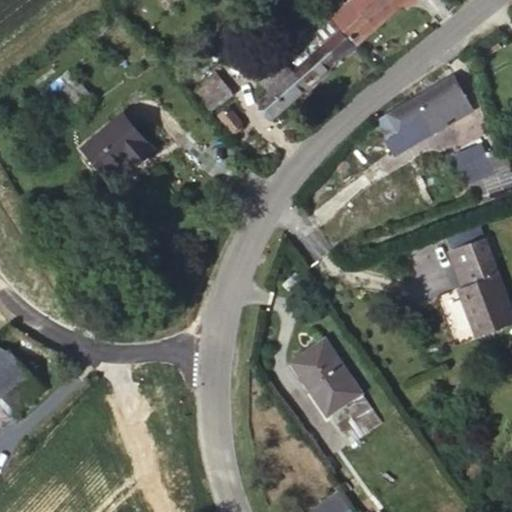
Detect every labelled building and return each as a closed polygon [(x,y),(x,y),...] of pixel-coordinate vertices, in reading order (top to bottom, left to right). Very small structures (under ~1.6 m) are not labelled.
[(344,0),(338,5),(342,10),(352,2),(357,9),(368,0),(344,0)] [(342,10),(362,37),(406,0),(368,0),(357,9),(352,2),(342,10)] [(360,38),(362,37),(342,10),(338,5),(335,8),(360,38)] [(333,32),(346,48),(358,39),(335,13),(324,22),(333,32)] [(277,105),(346,48),(333,32),(301,58),(276,78),(264,88),(277,105)] [(269,68),(276,78),(301,58),(293,48),(269,68)] [(236,80),(219,59),(201,73),(219,95),(236,80)] [(465,66),(403,103),(413,121),(415,125),(436,113),(478,88),(465,66)] [(102,89),(92,75),(75,89),(85,103),(102,89)] [(483,97),(478,88),(436,113),(441,122),(483,97)] [(248,110),(235,95),(225,104),(238,119),(248,110)] [(168,136),(140,101),(100,133),(122,161),(140,146),(146,153),(168,136)] [(413,121),(403,103),(388,112),(398,130),(413,121)] [(413,121),(398,130),(405,142),(441,122),(436,113),(415,125),(413,121)] [(504,170),(511,166),(511,151),(506,139),(493,145),(501,161),(504,170)] [(480,170),(482,175),(504,170),(501,161),(480,170)] [(488,187),(511,178),(511,166),(504,170),(482,175),(488,187)] [(511,309),(511,277),(485,220),(454,235),(470,269),(463,272),(486,321),(511,309)] [(455,292),(439,302),(453,325),(469,315),(455,292)] [(296,358),(336,405),(367,379),(328,331),(296,358)] [(0,359),(0,393),(25,370),(9,351),(2,357),(0,359)] [(38,386),(25,370),(0,393),(0,398),(10,411),(38,386)] [(331,469),(323,460),(305,476),(313,485),(331,469)] [(325,511),(337,511),(357,495),(338,474),(312,496),(325,511)] [(358,511),(366,505),(357,495),(337,511),(358,511)]
